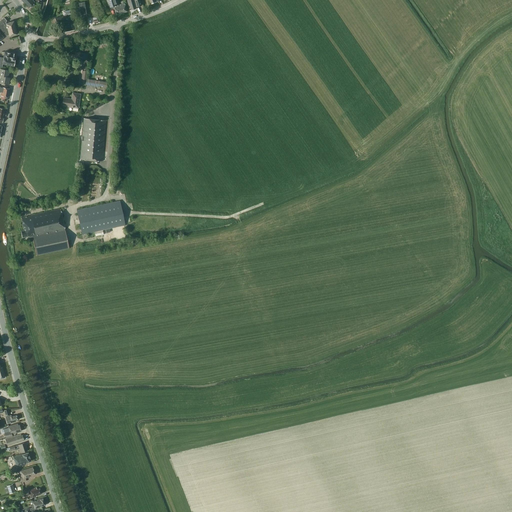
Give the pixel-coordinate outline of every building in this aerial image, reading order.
[(21,0),(29,8),(34,3),(32,0),(21,0)] [(118,5),(116,0),(107,0),(110,7),(113,7),(114,6),(116,14),(127,11),(125,3),(120,5),(118,5)] [(127,0),(128,1),(130,8),(131,8),(132,10),(136,9),(136,7),(142,5),(140,0),(127,0)] [(67,22),(66,16),(55,18),(56,23),(59,23),(61,33),(74,30),(72,19),(69,19),(69,22),(67,22)] [(13,21),(6,23),(5,22),(6,21),(4,17),(0,20),(0,40),(3,39),(2,38),(7,36),(9,35),(9,36),(10,36),(17,34),(13,21)] [(2,64),(14,65),(14,60),(13,60),(13,57),(14,53),(4,52),(3,58),(0,57),(0,67),(2,67),(2,64)] [(0,76),(8,77),(9,71),(0,68),(0,75),(0,76)] [(0,76),(0,82),(8,84),(10,77),(8,77),(0,76)] [(86,79),(86,85),(99,87),(99,86),(100,81),(86,79)] [(8,97),(9,88),(2,87),(0,87),(0,86),(0,91),(1,92),(0,96),(8,97)] [(63,98),(62,106),(73,108),(72,111),(77,112),(78,108),(80,94),(72,93),(71,99),(63,98)] [(102,161),(105,120),(83,118),(80,159),(102,161)] [(125,225),(119,201),(76,210),(82,235),(125,225)] [(32,237),(34,246),(36,255),(69,248),(60,209),(21,217),(23,230),(20,231),(22,237),(29,236),(29,238),(32,237)] [(7,424),(16,421),(16,420),(17,419),(16,415),(12,416),(11,416),(11,415),(10,415),(8,409),(4,410),(7,424)] [(16,424),(8,426),(8,427),(3,428),(5,438),(12,436),(11,434),(21,431),(19,424),(16,425),(16,424)] [(20,434),(6,439),(8,445),(22,441),(22,440),(24,439),(22,435),(21,436),(20,434)] [(11,451),(15,449),(15,450),(19,449),(20,453),(27,450),(25,442),(9,447),(11,451)] [(31,461),(28,452),(13,457),(16,468),(23,466),(22,465),(26,464),(25,462),(31,461)] [(35,474),(32,467),(20,471),(22,478),(20,478),(21,482),(26,481),(25,478),(29,476),(35,474)] [(6,486),(9,493),(15,491),(12,484),(6,486)] [(30,494),(31,496),(31,498),(36,496),(36,495),(41,493),(40,488),(37,489),(36,488),(22,492),(24,496),(30,494)] [(32,502),(33,505),(31,505),(32,507),(25,509),(24,511),(35,511),(39,511),(38,508),(40,508),(39,507),(45,505),(43,498),(32,502)]
